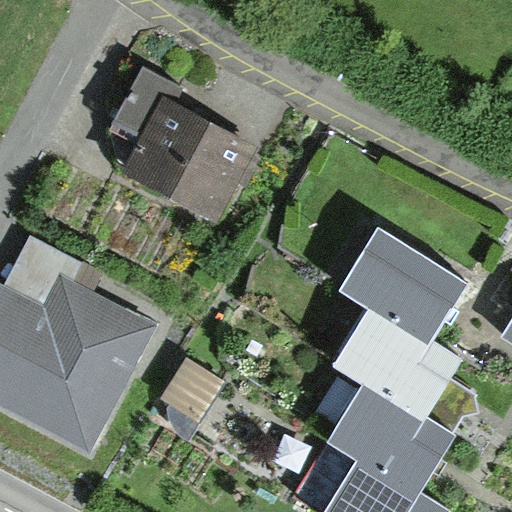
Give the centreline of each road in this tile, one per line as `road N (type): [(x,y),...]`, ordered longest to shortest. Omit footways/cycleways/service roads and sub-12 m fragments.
road 1 (residential): [(184,0),(347,100),(511,180)]
road 2 (unknown): [(101,0),(0,193)]
